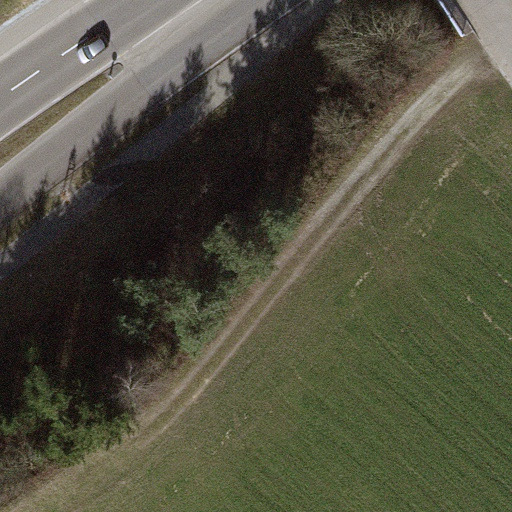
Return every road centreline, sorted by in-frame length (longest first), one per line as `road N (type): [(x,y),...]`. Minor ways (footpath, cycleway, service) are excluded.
road 1 (track): [(504,19),(168,419),(41,511)]
road 2 (primary): [(0,208),(250,0)]
road 3 (primary): [(150,0),(0,100)]
